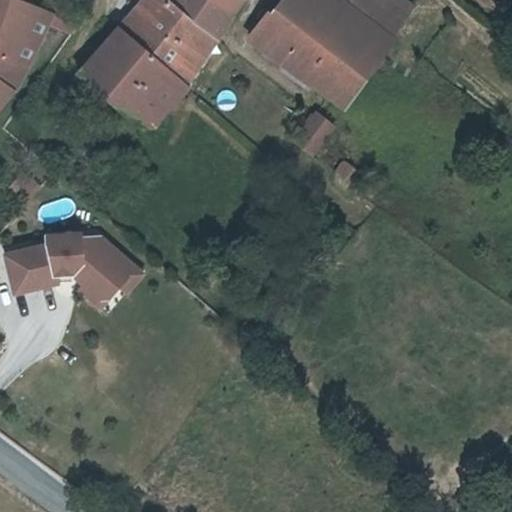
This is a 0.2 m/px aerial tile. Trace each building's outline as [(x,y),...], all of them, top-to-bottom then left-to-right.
[(0,0),(0,65),(5,67),(24,75),(44,43),(51,45),(55,36),(48,33),(56,14),(19,0),(0,0)] [(181,79),(215,32),(176,0),(150,0),(125,33),(181,79)] [(176,0),(215,32),(225,40),(243,11),(228,0),(176,0)] [(228,0),(243,11),(249,0),(228,0)] [(287,0),(279,13),(276,10),(258,36),(353,111),(401,42),(396,39),(347,0),(287,0)] [(404,0),(347,0),(396,39),(418,11),(404,0)] [(511,0),(482,0),(504,17),(511,6),(511,0)] [(193,90),(225,40),(215,32),(181,79),(193,90)] [(153,117),(181,79),(125,33),(89,79),(162,139),(170,129),(153,117)] [(5,67),(0,73),(0,76),(15,88),(24,75),(5,67)] [(0,110),(15,88),(0,76),(0,110)] [(193,90),(181,79),(153,117),(170,129),(193,90)] [(337,126),(320,114),(299,142),(315,154),(337,126)] [(370,168),(350,155),(339,171),(358,184),(370,168)] [(16,169),(6,191),(30,201),(39,179),(16,169)] [(11,252),(23,294),(63,283),(61,276),(78,274),(90,285),(106,297),(113,297),(123,284),(123,278),(118,274),(126,265),(126,257),(103,239),(83,239),(83,235),(53,235),(53,243),(11,252)] [(144,273),(126,257),(126,265),(118,274),(123,278),(123,284),(130,290),(144,273)] [(78,274),(61,276),(63,283),(78,282),(78,274)] [(106,297),(90,285),(86,290),(106,306),(112,298),(106,297)]
